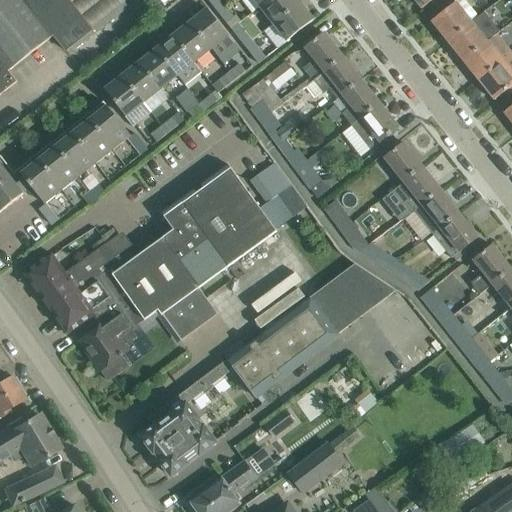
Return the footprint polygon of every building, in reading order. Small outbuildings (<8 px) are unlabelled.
[(0,0),(0,95),(17,82),(8,72),(53,36),(65,52),(125,4),(122,0),(0,0)] [(207,0),(218,13),(225,8),(218,0),(207,0)] [(296,0),(268,0),(259,8),(273,25),(299,3),(296,0)] [(413,0),(422,10),(433,0),(413,0)] [(447,10),(431,22),(447,42),(478,18),(464,0),(453,0),(456,3),(447,10)] [(272,53),(298,33),(313,21),(299,3),(273,25),(280,34),(265,45),(272,53)] [(233,18),(225,8),(218,13),(226,24),(233,18)] [(207,10),(189,24),(211,50),(220,43),(226,50),(234,44),(228,37),(219,25),(207,10)] [(478,18),(447,42),(463,62),(487,42),(496,35),(499,33),(484,13),(478,18)] [(194,64),(211,50),(189,24),(173,37),(194,64)] [(244,47),(251,41),(243,31),(236,36),(244,47)] [(324,34),(309,47),(305,49),(314,60),(306,66),(316,79),(314,81),(343,58),(324,34)] [(478,81),(511,54),(496,35),(487,42),(463,62),(478,81)] [(173,37),(156,50),(177,77),(184,86),(201,73),(194,64),(173,37)] [(265,59),(265,58),(251,41),(244,47),(258,64),(265,59)] [(160,91),(177,77),(156,50),(139,64),(160,91)] [(511,54),(478,81),(494,101),(506,92),(509,95),(511,92),(511,54)] [(337,100),(342,96),(361,81),(343,58),(314,81),(324,94),(329,90),(337,100)] [(246,59),(229,73),(235,81),(252,67),(246,59)] [(260,122),(271,114),(314,80),(312,77),(280,101),(274,93),(290,80),(292,71),(284,62),(241,95),(260,122)] [(143,104),(160,91),(139,64),(122,77),(143,104)] [(235,81),(229,73),(218,82),(224,89),(235,81)] [(126,118),(143,104),(122,77),(104,91),(126,118)] [(337,100),(333,103),(342,114),(351,126),(380,104),(361,81),(342,96),(337,100)] [(204,112),(215,103),(209,95),(207,97),(205,93),(196,100),(198,103),(198,104),(204,112)] [(130,136),(103,103),(17,171),(44,204),(130,136)] [(204,112),(198,104),(187,113),(193,121),(204,112)] [(380,143),(383,140),(399,128),(380,104),(351,126),(370,150),(380,143)] [(280,126),(271,114),(260,122),(278,146),(286,140),(308,124),(300,114),(285,125),(286,126),(277,132),(275,130),(280,126)] [(167,135),(178,126),(172,119),(161,128),(167,135)] [(151,136),(156,143),(157,143),(167,135),(161,128),(151,136)] [(127,139),(133,148),(141,142),(135,133),(127,139)] [(306,162),(297,150),(295,152),(286,140),(278,146),(296,170),(306,162)] [(141,142),(133,148),(140,156),(148,150),(141,142)] [(388,157),(385,159),(404,183),(422,168),(404,144),(388,157)] [(296,170),(311,190),(317,199),(331,188),(321,183),(312,170),(327,158),(321,150),(306,162),(296,170)] [(0,156),(0,213),(28,191),(0,156)] [(275,163),(274,164),(250,182),(266,205),(277,197),(287,211),(302,200),(275,163)] [(404,183),(391,193),(409,216),(414,212),(441,191),(422,168),(404,183)] [(174,231),(162,240),(198,290),(276,233),(231,170),(164,218),(174,231)] [(98,185),(90,191),(96,199),(104,192),(98,185)] [(87,205),(96,199),(90,191),(81,198),(87,205)] [(441,191),(414,212),(432,235),(459,213),(441,191)] [(287,211),(293,218),(307,207),(302,200),(287,211)] [(342,232),(352,225),(336,203),(326,210),(342,232)] [(46,205),(45,205),(39,210),(45,218),(52,213),(46,205)] [(52,213),(45,218),(52,226),(58,221),(52,213)] [(451,258),(459,252),(459,253),(478,238),(459,213),(432,235),(451,258)] [(352,225),(342,232),(349,243),(360,235),(352,225)] [(106,244),(118,235),(113,229),(102,238),(106,244)] [(166,313),(198,290),(162,240),(140,256),(123,232),(118,235),(106,244),(66,274),(51,255),(24,275),(67,335),(92,318),(99,328),(132,305),(143,321),(156,311),(159,315),(164,311),(166,313)] [(474,262),(483,274),(471,284),(480,295),(492,285),(511,270),(493,247),(474,262)] [(388,271),(395,260),(383,252),(376,263),(388,271)] [(388,271),(410,285),(418,292),(430,282),(417,274),(395,260),(388,271)] [(228,359),(201,380),(209,392),(224,380),(222,378),(234,369),(262,406),(266,403),(260,395),(338,336),(337,335),(394,293),(395,291),(354,265),(354,266),(309,299),(310,300),(229,361),(228,359)] [(511,271),(511,270),(492,285),(503,299),(511,308),(511,307),(511,271)] [(184,337),(216,313),(198,290),(166,313),(184,337)] [(443,305),(442,306),(430,291),(421,298),(442,325),(452,317),(443,305)] [(156,316),(159,315),(156,311),(143,321),(132,305),(99,328),(79,343),(100,372),(101,372),(108,382),(128,367),(121,357),(127,352),(124,348),(132,342),(134,332),(156,316)] [(452,317),(442,325),(451,336),(460,347),(470,339),(461,328),(452,317)] [(470,339),(460,347),(470,360),(479,371),(489,363),(496,358),(477,334),(470,339)] [(489,363),(479,371),(487,382),(497,374),(489,363)] [(487,382),(497,394),(507,386),(497,374),(487,382)] [(0,398),(20,387),(15,379),(12,381),(10,377),(0,382),(0,398)] [(187,405),(193,400),(195,402),(209,392),(201,380),(148,420),(148,421),(151,419),(157,426),(141,437),(153,454),(154,453),(159,460),(158,461),(171,477),(187,465),(187,464),(199,455),(199,456),(216,443),(204,427),(202,428),(197,421),(198,420),(187,405)] [(20,387),(0,398),(0,418),(8,414),(7,411),(24,401),(22,397),(25,396),(20,387)] [(286,411),(272,422),(280,433),(294,422),(286,411)] [(0,462),(9,457),(11,462),(17,458),(19,460),(19,461),(25,457),(31,467),(42,460),(59,450),(38,416),(24,424),(10,433),(7,428),(0,431),(0,462)] [(451,464),(483,443),(472,425),(440,445),(451,464)] [(340,462),(341,464),(342,463),(329,445),(289,476),(303,494),(330,473),(329,471),(340,462)] [(473,458),(444,480),(454,493),(466,484),(470,489),(487,476),(484,472),(473,458)] [(205,490),(189,502),(196,511),(230,511),(240,505),(233,495),(256,478),(245,462),(244,462),(243,462),(205,490)] [(23,482),(31,498),(62,484),(54,467),(23,482)] [(511,511),(511,487),(477,511),(511,511)] [(379,511),(373,503),(376,501),(370,491),(351,505),(355,511),(379,511)] [(61,511),(50,511),(42,499),(22,509),(23,511),(75,511),(72,505),(61,511)]
